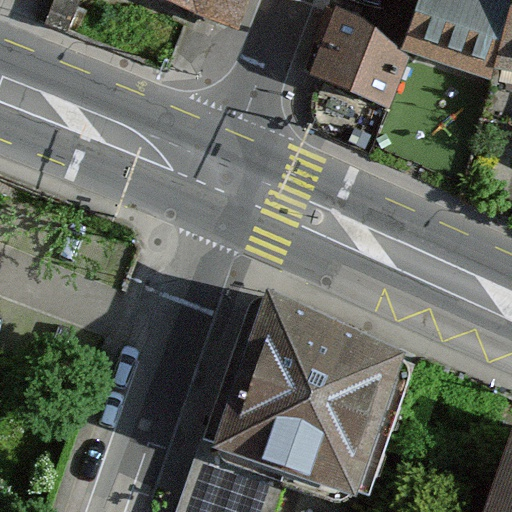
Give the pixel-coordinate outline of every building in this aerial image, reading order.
[(156,0),(237,29),(247,0),(59,0),(50,27),(75,36),(87,0),(156,0)] [(498,85),(511,30),(511,0),(420,0),(406,54),(498,85)] [(357,24),(339,18),(317,84),(388,116),(406,65),(358,18),(357,24)] [(511,30),(498,85),(486,127),(511,133),(511,30)] [(255,311),(252,316),(184,511),(281,511),(291,485),(367,511),(371,511),(425,362),(268,306),(261,307),(255,311)] [(511,511),(511,463),(493,511),(511,511)]
